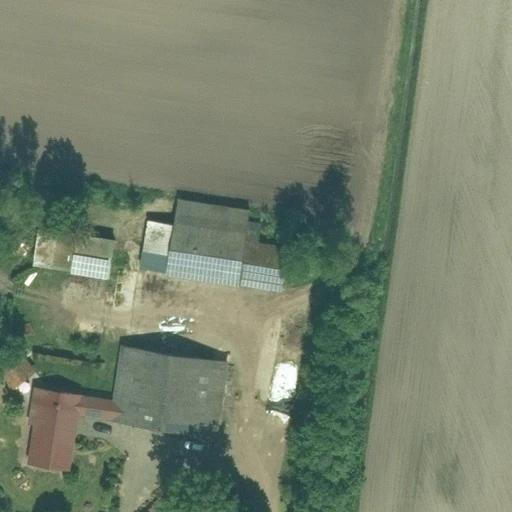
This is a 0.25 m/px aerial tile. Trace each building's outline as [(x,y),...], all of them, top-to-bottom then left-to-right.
[(173,201),(161,278),(238,290),(250,214),(173,201)] [(72,237),(67,276),(107,281),(112,242),(72,237)] [(285,257),(245,252),(241,291),(280,296),(285,257)] [(118,351),(108,426),(217,441),(227,365),(118,351)] [(37,386),(24,466),(70,473),(82,393),(37,386)]
